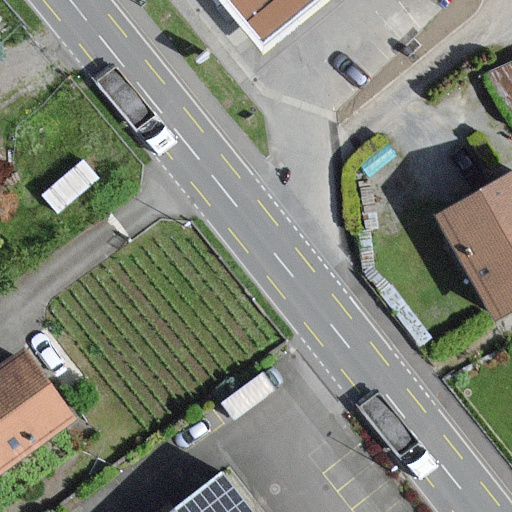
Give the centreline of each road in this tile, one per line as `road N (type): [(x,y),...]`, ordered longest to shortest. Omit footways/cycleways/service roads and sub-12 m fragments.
road 1 (primary): [(70,0),(481,511)]
road 2 (unknown): [(0,106),(95,31)]
